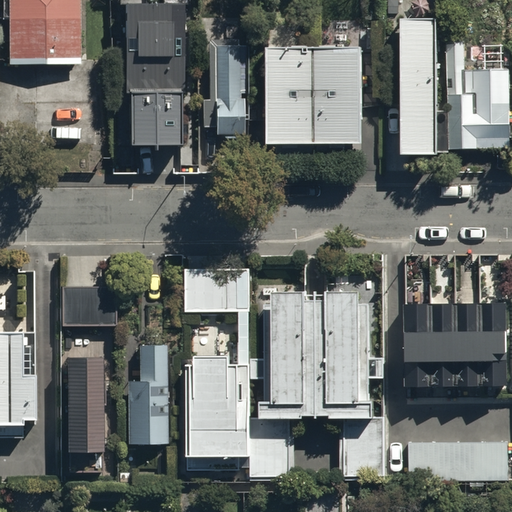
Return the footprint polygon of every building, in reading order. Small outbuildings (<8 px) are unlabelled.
[(79,0),(9,0),(10,64),(81,64),(79,0)] [(130,89),(131,144),(179,144),(178,87),(186,86),(184,0),(169,0),(126,1),(128,89),(130,89)] [(438,18),(404,18),(405,153),(439,153),(438,18)] [(466,40),(447,40),(450,148),(511,146),(509,69),(467,70),(466,40)] [(206,41),(206,100),(201,100),(201,127),(213,127),(213,133),(240,133),(240,41),(206,41)] [(362,46),(269,46),(269,142),(362,141),(362,46)] [(252,268),(187,268),(187,310),(242,310),(242,362),(233,362),(233,355),(197,355),(197,361),(190,361),(189,472),(251,472),(251,416),(251,377),(251,359),(252,268)] [(119,287),(62,288),(63,327),(119,326),(119,287)] [(251,416),(251,472),(250,481),(293,481),(293,421),(339,421),(339,483),(391,483),(391,414),(379,414),(379,396),(373,396),(373,376),(385,376),(385,356),(373,356),(372,303),(364,303),(364,290),(330,290),(330,298),(307,299),(307,292),(277,292),(277,305),(268,305),(268,359),(251,359),(251,377),(267,377),(267,416),(251,416)] [(405,383),(508,384),(509,304),(406,304),(405,383)] [(0,439),(24,439),(24,417),(34,417),(34,331),(0,330),(0,439)] [(131,445),(168,445),(168,347),(131,348),(131,445)] [(68,472),(106,472),(106,357),(68,357),(68,472)] [(508,442),(410,443),(410,481),(508,480),(508,442)]
